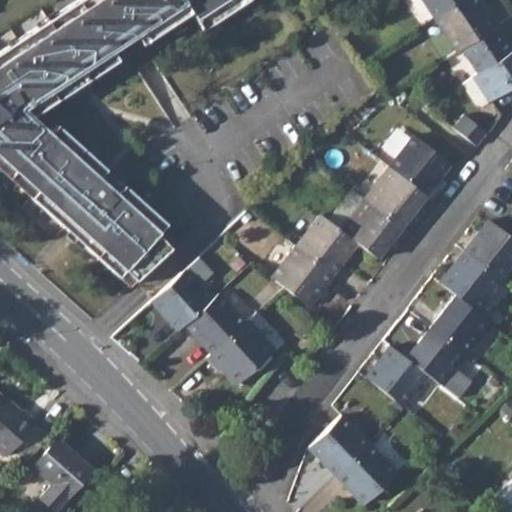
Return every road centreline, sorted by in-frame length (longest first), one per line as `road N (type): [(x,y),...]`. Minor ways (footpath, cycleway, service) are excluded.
road 1 (residential): [(247,511),(334,369),(511,141)]
road 2 (residential): [(0,279),(110,377),(220,511)]
